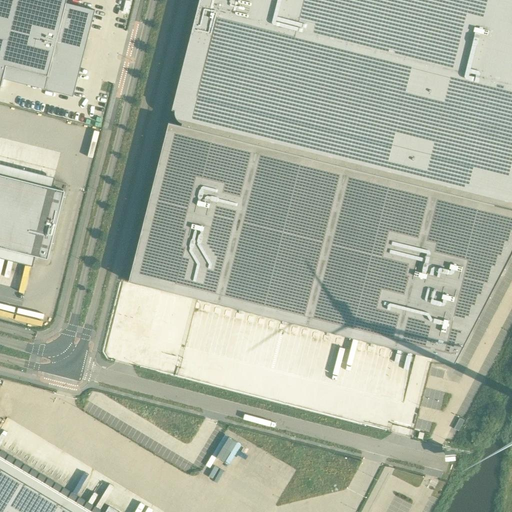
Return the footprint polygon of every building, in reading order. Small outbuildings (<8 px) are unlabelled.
[(0,0),(0,90),(1,91),(7,66),(48,77),(45,89),(73,96),(96,10),(67,3),(67,0),(0,0)] [(511,0),(199,0),(175,96),(172,110),(175,111),(175,113),(175,114),(176,117),(176,118),(178,120),(179,121),(180,122),(182,123),(201,128),(200,131),(511,209),(511,0)] [(169,122),(129,282),(455,364),(511,254),(511,209),(200,131),(201,128),(182,123),(182,125),(169,122)] [(0,247),(48,259),(65,191),(0,174),(0,247)] [(458,413),(465,417),(476,395),(469,392),(458,413)] [(217,456),(230,464),(242,444),(229,436),(225,442),(222,440),(218,446),(221,448),(217,456)] [(119,511),(109,506),(105,511),(92,511),(0,456),(0,511),(119,511)]
